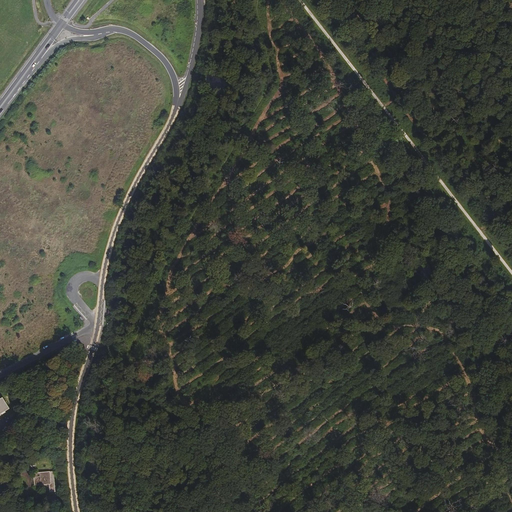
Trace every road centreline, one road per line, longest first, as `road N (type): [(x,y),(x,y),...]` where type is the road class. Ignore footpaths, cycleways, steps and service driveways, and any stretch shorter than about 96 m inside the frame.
road 1 (tertiary): [(76,511),(71,416),(109,247),(177,105)]
road 2 (track): [(299,0),(511,273)]
road 3 (tertiary): [(39,54),(64,40),(128,32),(165,61),(177,105)]
